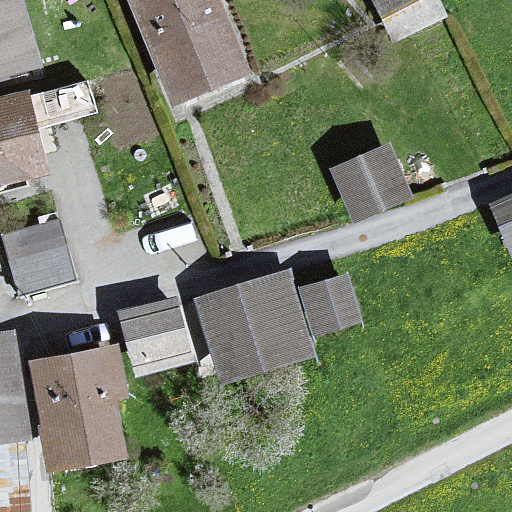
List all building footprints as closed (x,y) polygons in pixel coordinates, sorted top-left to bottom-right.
[(0,0),(0,79),(33,71),(16,0),(0,0)] [(211,0),(119,0),(169,110),(248,74),(211,0)] [(447,24),(433,0),(360,0),(383,51),(447,24)] [(18,94),(0,98),(0,182),(39,172),(18,94)] [(384,146),(321,172),(345,230),(407,201),(384,146)] [(511,200),(486,209),(503,253),(511,249),(511,200)] [(56,224),(0,236),(0,265),(8,292),(66,273),(56,224)] [(306,360),(279,273),(192,300),(215,385),(306,360)] [(341,276),(296,294),(308,333),(356,319),(341,276)] [(191,359),(177,301),(120,312),(135,374),(191,359)] [(8,337),(0,338),(0,511),(27,511),(22,437),(8,337)] [(56,464),(122,452),(112,397),(125,394),(117,350),(38,364),(56,464)]
